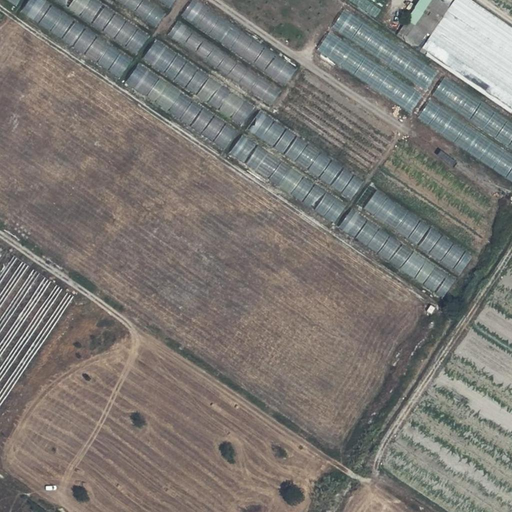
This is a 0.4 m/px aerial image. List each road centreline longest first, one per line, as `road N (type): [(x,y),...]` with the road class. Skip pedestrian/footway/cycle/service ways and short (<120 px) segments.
road 1 (track): [(399,124),(216,0)]
road 2 (track): [(0,231),(137,336)]
